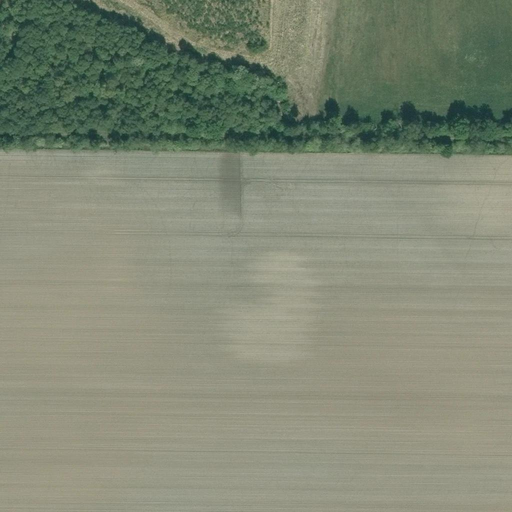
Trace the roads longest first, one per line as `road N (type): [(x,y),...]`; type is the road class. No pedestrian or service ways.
road 1 (track): [(0,125),(310,128)]
road 2 (track): [(511,134),(310,128)]
